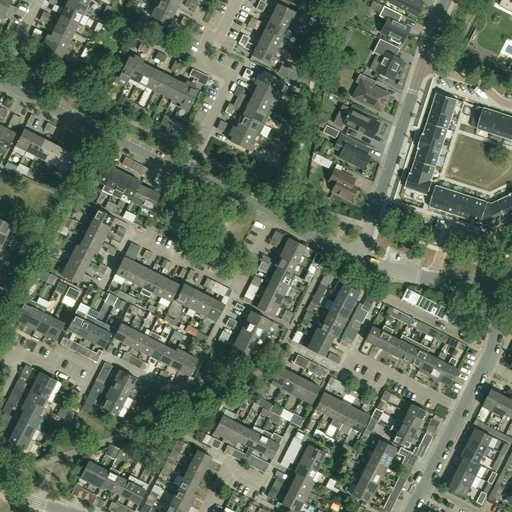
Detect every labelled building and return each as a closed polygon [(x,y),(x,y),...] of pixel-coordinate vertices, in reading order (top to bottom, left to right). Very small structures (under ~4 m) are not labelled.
[(16,8),(10,5),(11,0),(0,0),(0,1),(0,19),(2,20),(4,17),(10,20),(16,8)] [(87,6),(74,0),(67,0),(65,6),(83,15),(87,6)] [(172,16),(177,8),(160,0),(158,0),(155,8),(172,16)] [(417,0),(392,0),(391,3),(416,15),(422,3),(417,0)] [(511,0),(501,0),(499,6),(511,12),(511,0)] [(373,1),(369,8),(380,14),(383,6),(373,1)] [(134,13),(139,4),(134,2),(130,11),(134,13)] [(300,15),(277,3),(273,12),(296,23),(300,15)] [(83,15),(65,6),(61,15),(79,23),(78,24),(85,27),(89,18),(83,15)] [(380,14),(378,16),(386,20),(380,32),(391,38),(390,40),(399,45),(400,42),(402,43),(410,28),(398,22),(402,15),(383,6),(380,14)] [(168,25),(172,16),(155,8),(150,16),(168,25)] [(296,23),(273,12),(269,21),(286,29),(292,32),(296,23)] [(79,23),(61,15),(56,23),(74,32),(78,24),(79,23)] [(282,38),(286,29),(269,21),(264,29),(282,38)] [(74,32),(56,23),(52,32),(70,40),(74,32)] [(344,46),(351,33),(341,28),(335,42),(344,46)] [(278,47),(282,38),(264,29),(260,38),(278,47)] [(76,43),(70,40),(52,32),(50,36),(47,34),(45,39),(66,49),(69,50),(72,51),(76,43)] [(278,47),(260,38),(256,47),(273,55),(278,47)] [(69,50),(66,49),(45,39),(42,43),(46,45),(44,49),(64,59),(69,50)] [(395,47),(379,39),(372,52),(381,57),(374,71),(380,74),(379,76),(386,79),(387,77),(392,80),(402,60),(395,57),(394,58),(390,56),(395,47)] [(269,64),(273,55),(256,47),(247,42),(245,47),(244,46),(244,47),(253,52),(251,55),(269,64)] [(145,56),(146,54),(149,47),(145,45),(142,52),(140,54),(145,56)] [(128,78),(139,57),(134,55),(133,58),(128,56),(118,77),(127,82),(129,78),(128,78)] [(137,83),(146,65),(142,63),(144,60),(139,57),(128,78),(129,78),(137,83)] [(146,87),(154,69),(146,65),(137,83),(146,87)] [(154,91),(163,73),(154,69),(146,87),(154,91)] [(284,82),(263,71),(261,76),(258,74),(256,79),(277,89),(280,91),(284,82)] [(163,95),(172,78),(163,73),(154,91),(163,95)] [(375,82),(359,74),(355,82),(360,85),(353,97),(380,111),(388,95),(373,87),(375,82)] [(171,100),(180,82),(172,78),(163,95),(171,100)] [(277,89),(256,79),(254,83),(257,85),(255,89),(273,97),(277,89)] [(180,104),(190,83),(186,81),(184,84),(180,82),(171,100),(170,103),(178,107),(180,104)] [(187,111),(198,91),(194,88),(195,85),(190,83),(180,104),(178,107),(187,111)] [(273,97),(255,89),(251,97),(268,106),(273,97)] [(242,93),(235,90),(233,95),(240,98),(242,93)] [(410,174),(405,188),(427,195),(432,181),(431,181),(436,167),(439,155),(444,142),(448,130),(452,116),(457,101),(458,100),(436,93),(436,94),(437,94),(432,109),(427,123),(424,135),(423,134),(418,149),(419,149),(415,161),(411,174),(410,174)] [(273,108),(268,106),(251,97),(246,106),(268,117),(273,108)] [(125,107),(127,102),(119,98),(116,103),(125,107)] [(142,115),(145,110),(136,106),(134,111),(142,115)] [(268,117),(246,106),(242,115),(264,126),(268,117)] [(478,106),(471,127),(477,129),(491,133),(505,138),(511,140),(511,117),(498,113),(484,108),(478,106)] [(379,124),(350,109),(347,115),(345,117),(346,118),(343,123),(372,138),(379,124)] [(325,125),(329,116),(320,112),(319,122),(325,125)] [(264,126),(242,115),(238,123),(255,132),(260,135),(264,126)] [(181,135),(185,126),(173,120),(169,129),(181,135)] [(251,141),(255,132),(238,123),(236,127),(233,126),(230,131),(251,141)] [(339,132),(326,125),(322,133),(335,139),(339,132)] [(0,146),(7,150),(15,133),(6,129),(0,140),(0,146)] [(25,151),(34,134),(23,129),(15,146),(25,151)] [(251,141),(230,131),(228,135),(231,137),(229,141),(250,151),(254,142),(251,141)] [(35,156),(44,139),(34,134),(25,151),(35,156)] [(340,135),(334,148),(346,154),(344,160),(363,170),(368,159),(364,157),(368,149),(340,135)] [(45,161),(54,144),(44,139),(35,156),(45,161)] [(56,167),(64,150),(54,144),(45,161),(56,167)] [(66,172),(75,155),(64,150),(56,167),(66,172)] [(129,159),(125,166),(130,169),(133,161),(129,159)] [(105,185),(113,168),(104,163),(95,180),(105,185)] [(114,190),(122,173),(113,168),(105,185),(113,190),(114,190)] [(334,169),(328,181),(335,184),(331,191),(351,201),(357,188),(352,186),(355,179),(346,175),(334,169)] [(123,194),(131,177),(122,173),(114,190),(113,190),(111,194),(121,199),(123,194)] [(168,179),(163,176),(160,184),(164,186),(168,179)] [(139,185),(141,182),(131,177),(123,194),(132,199),(139,185)] [(59,186),(59,185),(49,180),(46,186),(56,191),(59,186)] [(149,190),(139,185),(132,199),(130,201),(141,207),(149,190)] [(436,185),(429,207),(430,207),(443,211),(455,215),(469,219),(481,223),(493,227),(507,221),(511,218),(511,193),(510,194),(510,195),(498,201),(492,204),(488,203),(475,199),(462,194),(450,190),(436,186),(436,185)] [(151,212),(160,195),(149,190),(141,207),(151,212)] [(81,212),(85,203),(80,201),(76,209),(81,212)] [(113,212),(117,206),(108,202),(104,208),(113,212)] [(110,227),(115,218),(98,209),(93,219),(110,227)] [(7,218),(0,214),(0,232),(7,236),(12,225),(5,222),(7,218)] [(110,227),(93,219),(88,228),(105,236),(110,227)] [(66,237),(69,230),(66,228),(61,225),(57,232),(63,235),(66,237)] [(101,245),(105,236),(88,228),(84,237),(101,245)] [(96,255),(101,245),(84,237),(79,246),(93,253),(96,255)] [(300,256),(305,246),(288,238),(283,247),(300,256)] [(88,263),(93,253),(79,246),(77,244),(71,255),(88,263)] [(300,256),(283,247),(279,256),(296,265),(300,256)] [(83,274),(88,263),(71,255),(66,265),(83,274)] [(263,259),(270,263),(268,262),(270,258),(263,255),(261,259),(263,259)] [(296,265),(279,256),(274,266),(277,267),(291,274),(296,265)] [(124,279),(133,262),(124,257),(115,274),(124,279)] [(133,283),(142,266),(133,262),(124,279),(133,283)] [(14,276),(18,267),(14,265),(10,274),(13,276),(14,276)] [(78,284),(83,274),(66,265),(61,275),(78,284)] [(143,288),(151,271),(142,266),(133,283),(143,288)] [(39,278),(43,270),(36,267),(32,274),(39,278)] [(289,286),(294,275),(291,274),(277,267),(272,277),(289,286)] [(195,272),(191,270),(189,272),(187,277),(191,279),(195,272)] [(152,293),(160,276),(151,271),(143,288),(152,293)] [(326,287),(332,274),(327,272),(325,274),(320,284),(326,287)] [(57,278),(50,274),(46,282),(53,286),(57,278)] [(253,278),(252,280),(260,284),(262,279),(255,275),(253,278)] [(161,297),(170,280),(160,276),(152,293),(161,297)] [(284,296),(289,286),(272,277),(267,287),(284,296)] [(170,302),(179,285),(170,280),(161,297),(170,302)] [(355,301),(360,292),(338,281),(333,290),(338,293),(355,301)] [(55,290),(63,294),(67,286),(59,282),(55,290)] [(185,306),(194,289),(183,284),(175,301),(185,306)] [(80,292),(70,287),(65,296),(75,301),(80,292)] [(284,296),(267,287),(261,297),(278,306),(284,296)] [(401,299),(408,303),(413,292),(406,288),(401,299)] [(196,312),(204,295),(194,289),(185,306),(196,312)] [(120,292),(118,296),(136,303),(138,299),(120,292)] [(408,303),(414,306),(420,295),(413,292),(408,303)] [(355,301),(338,293),(333,302),(350,310),(355,301)] [(25,325),(36,303),(31,301),(20,295),(12,311),(17,314),(14,320),(25,325)] [(206,317),(214,300),(204,295),(196,312),(206,317)] [(421,309),(426,299),(420,295),(414,306),(421,309)] [(114,304),(117,298),(111,296),(109,302),(114,304)] [(273,316),(278,306),(261,297),(256,308),(273,316)] [(125,303),(118,299),(114,306),(122,310),(125,303)] [(428,313),(433,302),(426,299),(421,309),(428,313)] [(216,322),(225,305),(214,300),(206,317),(216,322)] [(311,302),(310,302),(306,311),(313,314),(317,305),(311,302)] [(346,319),(350,310),(333,302),(329,311),(346,319)] [(434,316),(440,305),(433,302),(428,313),(434,316)] [(35,330),(43,313),(44,314),(47,308),(36,303),(25,325),(35,330)] [(147,305),(145,309),(154,313),(156,309),(147,305)] [(446,309),(440,305),(434,316),(441,320),(446,309)] [(448,323),(453,312),(446,309),(441,320),(448,323)] [(76,334),(86,314),(77,310),(67,330),(76,334)] [(140,310),(136,319),(143,322),(146,313),(140,310)] [(286,310),(281,319),(285,321),(288,323),(293,313),(292,313),(286,310)] [(268,319),(251,311),(246,320),(263,329),(268,319)] [(346,319),(329,311),(324,320),(341,329),(346,319)] [(454,326),(460,316),(453,312),(448,323),(454,326)] [(54,318),(44,314),(43,313),(35,330),(45,335),(54,318)] [(85,339),(95,319),(86,314),(76,334),(85,339)] [(171,324),(173,320),(166,316),(165,319),(164,321),(165,321),(171,324)] [(460,316),(454,326),(461,330),(467,319),(460,316)] [(55,341),(64,324),(54,318),(45,335),(55,341)] [(94,344),(101,329),(102,329),(105,324),(95,319),(85,339),(94,344)] [(263,329),(246,320),(241,329),(258,338),(263,340),(268,331),(263,329)] [(324,320),(320,329),(319,329),(334,336),(336,338),(341,329),(324,320)] [(122,342),(130,328),(120,323),(113,338),(122,342)] [(198,331),(188,326),(186,330),(185,332),(196,337),(198,331)] [(374,345),(381,330),(372,326),(364,340),(374,345)] [(383,349),(390,335),(392,330),(384,326),(381,331),(381,330),(374,345),(383,349)] [(329,346),(334,336),(319,329),(320,329),(317,327),(312,338),(329,346)] [(132,347),(139,333),(130,328),(122,342),(132,347)] [(111,334),(102,329),(101,329),(94,344),(104,348),(111,334)] [(258,338),(241,329),(237,338),(254,347),(258,338)] [(150,356),(157,342),(160,336),(151,331),(148,337),(141,352),(150,356)] [(230,335),(222,331),(218,340),(225,344),(230,335)] [(141,352),(148,337),(139,333),(132,347),(141,352)] [(207,340),(208,338),(198,333),(196,337),(206,342),(207,340)] [(392,354),(399,340),(392,336),(390,335),(383,349),(392,354)] [(401,359),(411,340),(402,335),(400,340),(399,340),(392,354),(401,359)] [(59,344),(69,349),(72,342),(63,337),(59,344)] [(254,347),(237,338),(232,348),(249,356),(254,347)] [(323,357),(329,346),(312,338),(306,348),(323,357)] [(410,363),(420,344),(411,340),(401,359),(410,363)] [(159,361),(166,347),(157,342),(150,356),(159,361)] [(419,368),(426,354),(429,349),(420,344),(410,363),(419,368)] [(175,351),(166,347),(159,361),(168,366),(175,351)] [(178,371),(187,354),(176,349),(175,351),(168,366),(178,371)] [(93,361),(96,363),(102,352),(98,350),(93,361)] [(438,381),(447,364),(442,362),(446,355),(440,352),(437,359),(428,376),(438,381)] [(338,364),(340,358),(330,353),(327,359),(338,364)] [(188,376),(197,359),(187,354),(178,371),(188,376)] [(428,376),(437,359),(426,354),(419,368),(417,371),(428,376)] [(448,386),(457,369),(452,367),(455,360),(450,358),(447,364),(438,381),(448,386)] [(25,365),(23,369),(21,375),(28,378),(33,369),(25,365)] [(280,389),(289,372),(279,367),(270,384),(280,389)] [(131,388),(136,378),(119,370),(114,379),(131,388)] [(52,390),(56,381),(39,372),(35,382),(52,390)] [(291,394),(299,377),(289,372),(280,389),(291,394)] [(187,393),(194,379),(194,378),(189,376),(188,376),(185,383),(181,390),(187,393)] [(301,399),(309,382),(299,377),(291,394),(301,399)] [(126,397),(131,388),(114,379),(110,388),(126,397)] [(47,399),(52,390),(35,382),(30,390),(47,399)] [(311,404),(320,387),(309,382),(301,399),(311,404)] [(122,406),(126,397),(110,388),(105,397),(122,406)] [(43,408),(47,399),(30,390),(26,400),(43,408)] [(493,412),(502,395),(491,390),(483,407),(493,412)] [(237,402),(240,396),(234,392),(233,392),(230,398),(237,402)] [(324,414),(332,397),(323,392),(314,409),(324,414)] [(401,404),(403,399),(388,393),(386,398),(401,404)] [(511,400),(502,395),(493,412),(503,417),(505,415),(505,414),(511,400)] [(117,415),(122,406),(105,397),(100,407),(117,415)] [(333,419),(341,401),(332,397),(324,414),(333,419)] [(38,417),(43,408),(26,400),(21,409),(23,410),(24,410),(38,417)] [(342,423),(351,406),(341,401),(333,419),(330,423),(340,428),(342,423)] [(425,411),(411,403),(406,413),(421,420),(425,411)] [(387,404),(384,409),(395,413),(397,408),(387,404)] [(351,428),(360,411),(351,406),(342,423),(340,428),(339,430),(348,435),(351,428)] [(35,429),(41,418),(38,417),(24,410),(23,410),(18,420),(35,429)] [(234,417),(224,411),(222,416),(221,416),(213,433),(224,438),(232,421),(234,417)] [(360,433),(369,415),(360,411),(351,428),(360,433)] [(289,421),(292,414),(288,412),(284,419),(289,421)] [(380,417),(373,413),(371,417),(370,418),(378,421),(380,417)] [(416,429),(421,420),(406,413),(402,422),(416,429)] [(411,438),(416,429),(402,422),(395,419),(391,428),(397,431),(411,438)] [(30,439),(35,429),(18,420),(13,431),(30,439)] [(235,440),(242,426),(232,421),(224,438),(234,443),(235,441),(235,440)] [(306,435),(311,425),(308,423),(303,433),(306,435)] [(251,431),(242,426),(235,440),(235,441),(244,445),(251,431)] [(253,450),(262,432),(253,427),(251,431),(244,445),(249,447),(241,461),(241,462),(242,462),(246,464),(250,457),(254,450),(253,450)] [(407,448),(411,438),(397,431),(391,428),(388,434),(394,438),(392,441),(407,448)] [(321,431),(317,429),(314,434),(318,437),(318,438),(322,440),(325,434),(321,432),(321,431)] [(488,447),(493,437),(476,429),(471,438),(488,447)] [(25,450),(30,439),(13,431),(8,441),(25,450)] [(262,454),(269,440),(272,436),(271,436),(262,431),(262,432),(253,450),(254,450),(262,454)] [(272,459),(279,445),(282,438),(273,433),(271,436),(272,436),(269,440),(262,454),(272,459)] [(483,456),(488,447),(471,438),(466,447),(483,456)] [(396,448),(392,446),(379,439),(374,449),(391,457),(396,448)] [(505,443),(500,453),(504,455),(508,445),(505,443)] [(325,453),(308,444),(303,453),(320,462),(325,453)] [(116,457),(118,454),(120,450),(110,445),(108,448),(105,455),(115,460),(116,457)] [(415,447),(411,453),(418,456),(421,458),(424,452),(415,447)] [(479,465),(483,456),(466,447),(462,457),(464,458),(479,465)] [(391,457),(374,449),(370,458),(387,466),(391,457)] [(125,462),(126,458),(129,454),(120,450),(118,454),(116,457),(125,462)] [(206,467),(211,457),(207,455),(197,450),(192,459),(206,467)] [(418,456),(411,453),(407,451),(404,457),(415,462),(418,456)] [(320,462),(303,453),(299,463),(316,471),(320,462)] [(500,453),(495,462),(499,464),(504,455),(500,453)] [(206,467),(192,459),(187,457),(183,466),(188,468),(202,476),(206,467)] [(382,476),(387,466),(370,458),(365,467),(382,476)] [(476,476),(481,466),(479,465),(464,458),(459,468),(476,476)] [(90,484),(99,467),(88,461),(79,478),(90,484)] [(154,472),(156,468),(148,463),(147,464),(144,470),(153,475),(154,472)] [(316,471),(299,463),(294,472),(297,473),(311,480),(316,471)] [(505,464),(501,473),(505,475),(509,466),(505,464)] [(102,486),(109,472),(108,472),(99,467),(90,484),(100,489),(102,486)] [(382,476),(365,467),(361,476),(378,485),(382,476)] [(110,491),(118,476),(117,476),(119,472),(110,468),(108,472),(109,472),(102,486),(110,491)] [(197,485),(202,476),(188,468),(183,477),(197,485)] [(471,486),(476,476),(459,468),(454,478),(471,486)] [(492,484),(496,476),(497,474),(494,472),(488,483),(492,484)] [(309,491),(314,481),(311,480),(297,473),(292,483),(309,491)] [(505,475),(501,473),(497,481),(501,483),(505,475)] [(127,481),(118,476),(110,491),(120,495),(127,481)] [(129,500),(139,480),(129,476),(127,481),(120,495),(129,500)] [(378,485),(361,476),(356,485),(373,494),(378,485)] [(193,494),(197,485),(183,477),(178,487),(193,494)] [(326,477),(324,481),(333,486),(335,482),(326,477)] [(466,497),(471,486),(454,478),(449,488),(466,497)] [(138,505),(146,490),(148,485),(139,480),(129,500),(138,505)] [(309,491),(292,483),(287,493),(303,502),(309,491)] [(368,503),(373,494),(356,485),(351,495),(368,503)] [(196,495),(193,494),(178,487),(174,496),(191,504),(196,495)] [(487,494),(482,492),(477,502),(482,505),(485,498),(487,494)] [(297,511),(298,511),(303,502),(287,493),(281,504),(297,511)] [(241,499),(232,495),(229,500),(238,505),(240,500),(241,499)] [(186,511),(191,504),(174,496),(169,505),(183,511),(186,511)]
